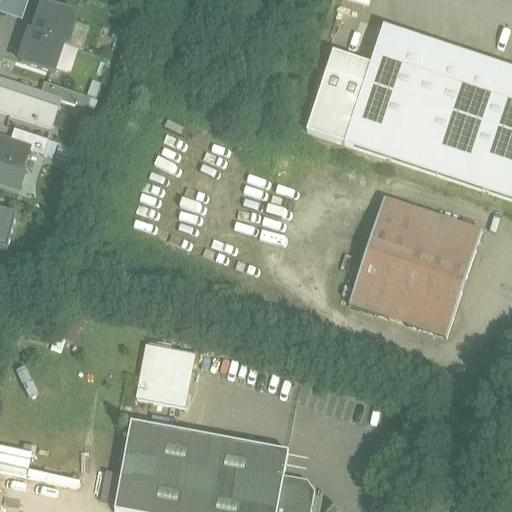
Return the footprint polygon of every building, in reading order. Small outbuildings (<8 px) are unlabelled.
[(1,0),(0,3),(0,15),(22,23),(29,0),(1,0)] [(362,10),(364,1),(360,0),(333,0),(333,5),(362,10)] [(44,8),(35,37),(65,47),(68,48),(78,20),(44,8)] [(511,190),(511,73),(385,32),(371,72),(346,148),(508,201),(511,190)] [(35,37),(31,36),(21,66),(55,77),(65,47),(35,37)] [(309,136),(346,148),(371,72),(335,60),(309,136)] [(42,97),(3,84),(0,94),(0,114),(52,131),(61,104),(61,103),(42,97)] [(80,97),(46,86),(42,97),(61,103),(61,104),(76,109),(77,106),(80,97)] [(91,101),(80,97),(77,106),(88,110),(91,101)] [(50,143),(16,132),(11,145),(31,152),(30,154),(45,158),(50,143)] [(11,145),(0,141),(0,185),(20,192),(27,172),(24,171),(30,154),(31,152),(11,145)] [(483,234),(386,202),(351,309),(446,340),(446,341),(448,341),(483,234)] [(18,218),(0,213),(0,251),(9,254),(18,218)] [(197,358),(148,349),(147,359),(195,368),(197,358)] [(195,368),(147,359),(140,393),(188,402),(195,368)] [(188,402),(140,393),(138,403),(186,412),(188,402)] [(289,456),(132,426),(116,511),(310,511),(313,496),(307,486),(285,482),(289,456)] [(0,476),(19,481),(24,456),(0,450),(0,476)]
